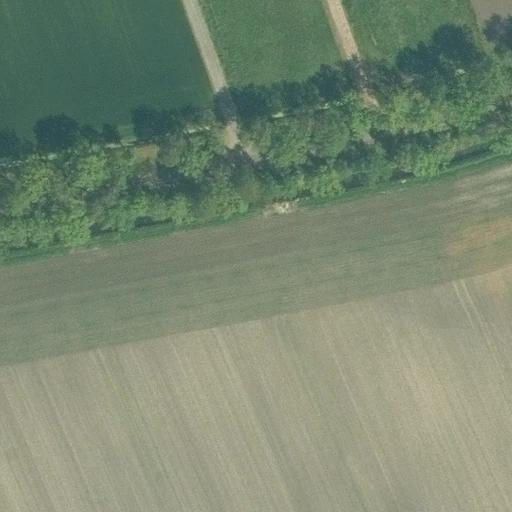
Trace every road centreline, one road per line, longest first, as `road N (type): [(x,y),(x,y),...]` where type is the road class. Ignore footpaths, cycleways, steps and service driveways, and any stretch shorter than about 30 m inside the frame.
road 1 (unclassified): [(0,204),(386,133),(511,96)]
road 2 (track): [(386,133),(335,0)]
